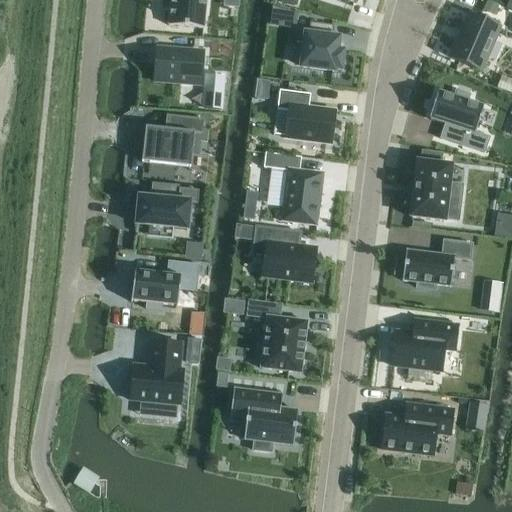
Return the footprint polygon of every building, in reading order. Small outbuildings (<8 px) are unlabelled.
[(204,28),(206,0),(169,0),(167,24),(204,28)] [(486,0),(482,11),(494,16),(498,5),(486,0)] [(469,13),(447,58),(460,64),(481,74),(483,69),(502,28),(469,13)] [(304,34),(300,68),(334,72),(335,70),(341,71),(343,52),(337,51),(338,43),(339,38),(331,37),(333,26),(309,23),(308,34),(304,34)] [(155,54),(153,81),(201,84),(203,51),(155,48),(155,54)] [(204,74),(201,109),(223,110),(225,76),(204,74)] [(256,80),(254,98),(267,99),(269,81),(256,80)] [(437,93),(429,119),(446,124),(474,134),(470,148),(486,153),(492,136),(475,131),(483,108),(468,103),(470,95),(456,90),(453,98),(437,93)] [(278,104),(277,109),(288,110),(285,136),(284,138),(330,144),(334,112),(307,108),(309,96),(279,92),(278,104)] [(144,127),(141,162),(189,166),(193,132),(200,133),(202,118),(165,115),(164,126),(164,129),(144,127)] [(415,161),(408,219),(412,220),(446,224),(446,220),(458,221),(462,195),(463,188),(463,185),(455,184),(450,183),(452,166),(441,165),(442,154),(421,151),(420,162),(415,161)] [(264,160),(263,168),(285,170),(282,195),(279,223),(317,227),(323,173),(317,172),(299,170),(299,165),(300,157),(275,154),(264,153),(264,160)] [(176,199),(177,188),(177,186),(148,183),(147,190),(146,196),(150,197),(176,199)] [(137,195),(134,225),(147,227),(172,229),(188,231),(190,203),(197,204),(198,190),(177,188),(176,199),(150,197),(146,196),(137,195)] [(244,205),(242,219),(244,219),(253,220),(255,207),(245,206),(244,205)] [(496,214),(493,236),(507,238),(511,239),(511,216),(496,214)] [(255,227),(252,254),(264,255),(265,255),(263,276),(311,282),(311,279),(311,277),(314,249),(296,247),(296,245),(298,232),(255,227)] [(405,252),(402,282),(416,283),(416,285),(415,290),(436,292),(436,290),(436,288),(436,286),(449,287),(452,259),(454,259),(470,261),(472,246),(472,245),(454,242),(443,241),(443,242),(441,256),(405,252)] [(132,296),(131,302),(144,303),(144,309),(157,311),(161,311),(162,305),(176,306),(177,290),(180,290),(193,291),(196,292),(199,265),(196,265),(183,264),(168,262),(167,268),(167,275),(160,275),(148,273),(134,272),(132,296)] [(248,301),(246,317),(265,319),(259,368),(300,374),(307,322),(279,319),(280,305),(248,301)] [(395,332),(391,368),(441,374),(443,355),(443,354),(444,353),(444,352),(454,354),(455,348),(457,326),(414,320),(413,334),(401,333),(395,332)] [(129,401),(179,406),(182,368),(179,368),(181,342),(150,339),(150,346),(148,360),(148,366),(132,365),(129,401)] [(218,357),(217,367),(229,368),(230,358),(218,357)] [(217,372),(216,385),(226,387),(227,374),(217,372)] [(234,389),(230,417),(246,419),(244,440),(253,441),(252,450),(270,453),(272,443),(291,445),(292,445),(296,410),(279,408),(275,408),(277,394),(234,389)] [(385,416),(380,451),(391,452),(419,456),(433,458),(436,436),(450,438),(454,410),(444,408),(405,403),(403,418),(395,417),(385,416)] [(468,403),(464,429),(477,431),(483,432),(487,406),(480,404),(468,403)] [(82,468),(72,484),(88,495),(98,479),(82,468)]
